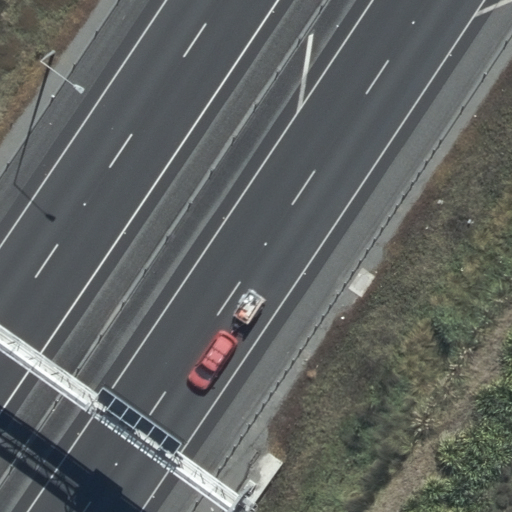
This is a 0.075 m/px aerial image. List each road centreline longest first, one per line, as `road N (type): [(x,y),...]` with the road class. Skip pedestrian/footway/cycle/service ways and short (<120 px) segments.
road 1 (motorway): [(427,0),(82,511)]
road 2 (motorway): [(0,327),(221,0)]
